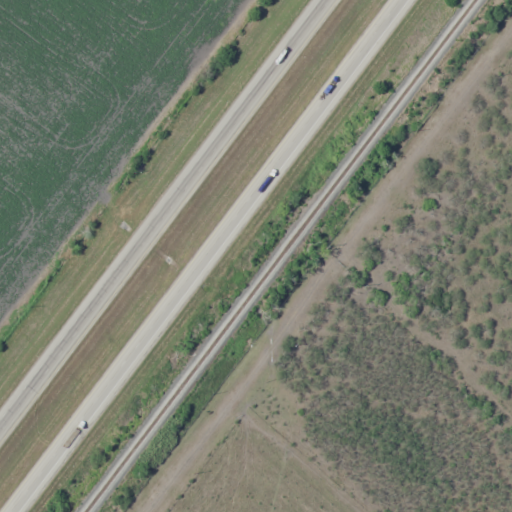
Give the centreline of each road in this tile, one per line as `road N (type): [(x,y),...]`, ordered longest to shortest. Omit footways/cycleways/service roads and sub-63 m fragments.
road 1 (trunk): [(19,511),(413,0)]
road 2 (track): [(161,511),(511,49)]
road 3 (trunk): [(324,0),(0,425)]
